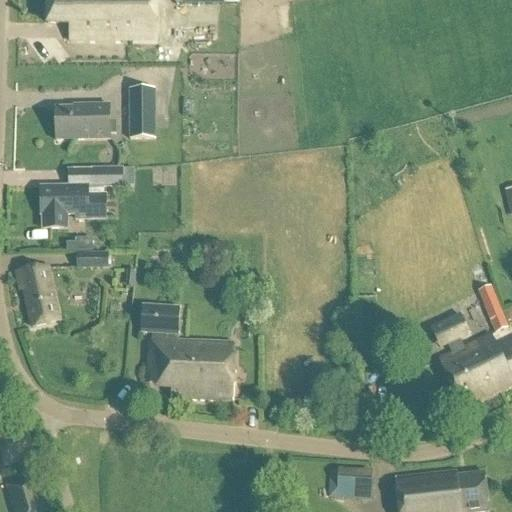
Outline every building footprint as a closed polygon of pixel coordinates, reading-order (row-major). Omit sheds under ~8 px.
[(49,0),(49,26),(72,26),(71,43),(160,44),(160,0),(49,0)] [(176,0),(176,8),(224,8),(223,0),(176,0)] [(129,93),(129,97),(130,143),(156,143),(155,93),(129,93)] [(54,111),(55,143),(109,141),(108,107),(81,108),(81,110),(54,111)] [(92,172),(92,191),(123,191),(123,171),(92,172)] [(40,189),(40,217),(43,217),(43,234),(68,234),(68,217),(75,217),(75,225),(88,224),(107,224),(107,208),(107,197),(88,197),(88,189),(40,189)] [(67,247),(67,256),(77,256),(77,247),(76,247),(67,247)] [(77,257),(77,273),(108,272),(108,256),(77,257)] [(59,322),(48,267),(17,273),(20,291),(24,291),(32,329),(59,322)] [(491,290),(478,295),(489,320),(502,315),(491,290)] [(143,309),(141,337),(147,338),(153,338),(153,343),(149,343),(147,383),(171,384),(170,402),(234,404),(236,345),(178,343),(173,343),(173,339),(179,339),(180,311),(143,309)] [(429,329),(440,352),(470,337),(459,314),(429,329)] [(502,315),(489,320),(496,336),(509,331),(502,315)] [(439,363),(462,412),(511,388),(511,382),(511,345),(498,352),(492,339),(439,363)] [(0,435),(0,455),(4,470),(35,460),(25,428),(0,435)] [(339,474),(338,500),(374,502),(376,476),(339,474)] [(457,480),(457,475),(396,483),(399,511),(489,511),(485,476),(457,480)] [(46,511),(37,478),(8,487),(16,511),(46,511)]
